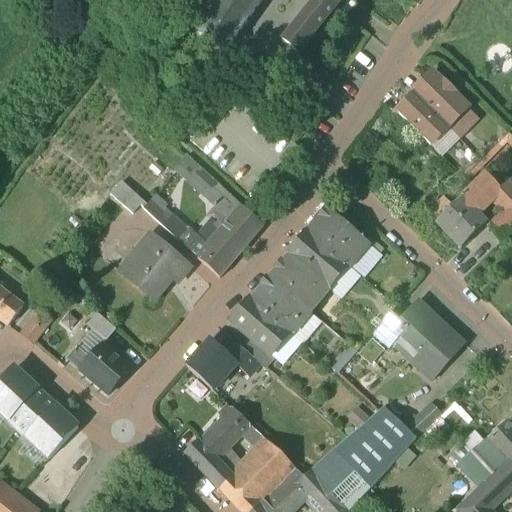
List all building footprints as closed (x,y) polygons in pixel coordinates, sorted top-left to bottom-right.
[(147,0),(174,18),(185,0),(202,0),(216,9),(200,33),(226,51),(262,0),(147,0)] [(319,0),(314,0),(285,37),(299,51),(304,46),(332,10),(319,0)] [(339,0),(319,0),(332,10),(339,0)] [(442,83),(431,73),(430,74),(431,76),(424,83),(422,82),(411,93),(415,96),(448,128),(467,109),(453,94),(454,92),(443,82),(442,83)] [(448,128),(415,96),(407,104),(406,103),(395,113),(397,115),(398,114),(430,146),(448,128)] [(217,181),(186,153),(175,169),(204,196),(217,181)] [(485,176),(462,199),(476,213),(500,191),(485,176)] [(133,211),(143,199),(119,178),(109,190),(133,211)] [(242,205),(217,181),(204,196),(219,210),(232,216),(242,205)] [(511,203),(500,191),(476,213),(486,223),(490,226),(511,203)] [(156,194),(143,207),(153,216),(164,204),(165,203),(156,194)] [(461,198),(437,223),(462,247),(485,223),(486,223),(476,213),(462,199),(461,198)] [(511,203),(490,226),(486,223),(485,223),(502,239),(511,229),(511,203)] [(189,227),(164,204),(153,216),(178,240),(179,239),(189,227)] [(263,224),(242,205),(232,216),(223,227),(244,246),(263,224)] [(343,222),(328,210),(309,233),(346,263),(350,267),(360,255),(358,253),(367,242),(355,232),(357,230),(345,220),(343,222)] [(208,244),(189,227),(179,239),(199,256),(208,244)] [(199,256),(198,257),(220,275),(244,246),(223,227),(208,244),(199,256)] [(309,233),(308,231),(288,255),(290,256),(328,288),(329,288),(338,277),(336,275),(346,263),(309,233)] [(190,266),(151,234),(139,249),(142,251),(122,275),(153,300),(172,277),(177,281),(190,266)] [(328,288),(290,256),(271,279),(309,310),(311,312),(321,300),(319,298),(328,288)] [(309,310),(271,279),(252,301),(290,333),(292,335),(302,323),(300,321),(309,310)] [(0,318),(8,325),(20,307),(6,295),(0,290),(0,318)] [(252,301),(249,300),(231,322),(253,341),(269,354),(270,353),(278,343),(281,345),(290,333),(252,301)] [(464,343),(418,301),(400,321),(391,313),(373,332),(391,348),(393,345),(432,379),(464,343)] [(38,311),(20,333),(32,343),(49,319),(38,311)] [(114,333),(95,316),(86,326),(106,343),(114,333)] [(186,366),(213,390),(236,364),(226,354),(210,340),(186,366)] [(269,354),(253,341),(244,352),(260,365),(264,368),(274,357),(270,353),(269,354)] [(88,359),(75,348),(67,358),(79,369),(106,394),(129,369),(102,344),(88,359)] [(235,344),(226,354),(236,364),(249,376),(260,365),(244,352),(235,344)] [(0,382),(0,414),(7,421),(32,394),(37,390),(14,368),(0,382)] [(25,438),(50,411),(32,394),(7,421),(25,438)] [(420,427),(439,411),(431,400),(411,416),(420,427)] [(48,459),(77,427),(55,406),(50,411),(25,438),(48,459)] [(249,425),(232,409),(225,416),(242,432),(249,425)] [(379,413),(350,436),(333,451),(371,488),(380,478),(364,460),(399,429),(395,427),(379,413)] [(225,416),(199,443),(215,460),(242,433),(242,432),(225,416)] [(506,422),(489,437),(505,455),(511,448),(511,429),(510,427),(507,423),(506,422)] [(380,478),(415,438),(399,429),(364,460),(380,478)] [(304,478),(264,439),(230,477),(231,477),(218,490),(239,511),(252,511),(261,503),(261,504),(273,493),(280,500),(304,478)] [(458,466),(477,488),(506,461),(487,440),(458,466)] [(215,460),(199,443),(185,456),(218,490),(231,477),(230,477),(215,460)] [(333,451),(304,478),(280,500),(290,511),(305,499),(316,511),(348,511),(371,488),(333,451)] [(477,488),(474,490),(491,508),(511,489),(511,461),(508,458),(506,461),(477,488)] [(17,502),(0,486),(0,511),(21,511),(26,508),(17,502)] [(494,511),(491,508),(474,490),(470,496),(457,508),(459,511),(494,511)] [(273,493),(261,504),(261,503),(252,511),(290,511),(280,500),(273,493)]
